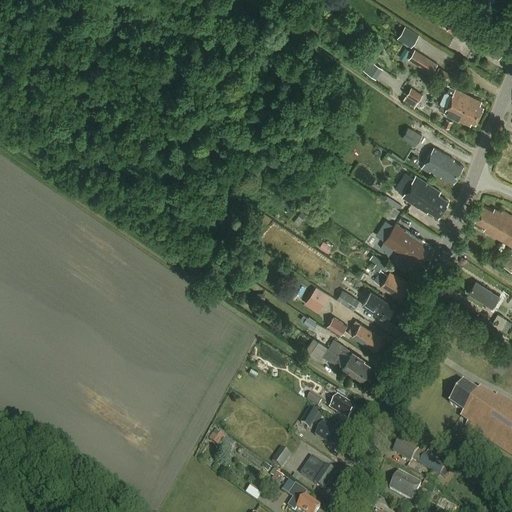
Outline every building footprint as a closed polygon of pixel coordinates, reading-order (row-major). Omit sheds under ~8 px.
[(447,30),(465,41),(471,30),(453,19),(447,30)] [(411,46),(419,34),(405,25),(397,37),(411,46)] [(499,58),(506,47),(503,45),(505,42),(484,28),(475,43),(499,58)] [(414,49),(408,59),(431,73),(437,64),(414,49)] [(369,60),(362,70),(373,77),(380,67),(369,60)] [(435,72),(445,78),(449,73),(438,67),(435,72)] [(460,98),(463,91),(451,85),(448,92),(445,93),(441,102),(442,104),(439,110),(451,116),(455,108),(463,112),(465,108),(468,102),(460,98)] [(406,94),(417,101),(421,95),(410,87),(406,94)] [(465,108),(479,115),(483,106),(480,105),(482,100),(463,91),(460,98),(468,102),(465,108)] [(475,124),(479,115),(465,108),(463,112),(455,108),(451,116),(470,125),(472,122),(475,124)] [(452,121),(446,118),(443,125),(449,128),(452,121)] [(408,127),(402,138),(416,146),(422,135),(408,127)] [(434,147),(423,167),(431,172),(432,170),(442,176),(443,175),(455,182),(464,167),(454,161),(455,159),(434,147)] [(439,217),(449,200),(439,194),(441,191),(415,176),(402,197),(427,213),(428,211),(439,217)] [(380,197),(374,208),(395,221),(401,210),(380,197)] [(511,246),(511,215),(503,210),(501,213),(494,208),(492,211),(483,206),(474,221),(486,227),(484,231),(511,246)] [(416,271),(432,246),(396,223),(395,225),(378,214),(368,230),(410,258),(406,265),(416,271)] [(320,247),(328,253),(332,247),(324,241),(320,247)] [(384,272),(388,266),(370,254),(367,258),(374,263),(372,267),(378,271),(379,269),(381,270),(384,272)] [(387,274),(384,272),(381,270),(375,279),(381,284),(381,285),(400,298),(409,284),(389,271),(387,274)] [(490,309),(498,296),(476,281),(467,294),(490,309)] [(353,310),(359,301),(342,290),(336,299),(353,310)] [(386,320),(395,307),(371,291),(363,304),(386,320)] [(312,299),(322,305),(325,300),(315,294),(312,299)] [(507,333),(511,323),(511,322),(498,314),(492,323),(507,333)] [(317,324),(305,315),(303,318),(305,319),(303,321),(314,328),(317,324)] [(341,335),(344,329),(347,325),(333,316),(327,326),(341,335)] [(360,321),(351,334),(375,349),(383,336),(360,321)] [(328,348),(367,373),(372,366),(365,362),(366,360),(353,352),(351,354),(344,350),(346,347),(334,340),(328,348)] [(362,380),(367,373),(328,348),(319,341),(311,353),(321,360),(324,356),(335,364),(337,360),(345,365),(342,369),(355,377),(356,376),(362,380)] [(511,457),(511,405),(496,395),(495,397),(480,388),(477,392),(463,383),(449,404),(463,414),(460,418),(467,423),(465,426),(511,457)] [(323,401),(311,394),(307,400),(318,407),(323,401)] [(348,419),(355,407),(338,396),(330,407),(348,419)] [(321,427),(324,422),(327,418),(307,406),(302,415),(304,417),(300,424),(309,429),(313,422),(321,427)] [(330,441),(339,447),(345,438),(343,437),(347,431),(337,425),(335,429),(324,422),(321,427),(317,434),(329,442),(330,441)] [(218,445),(225,435),(216,429),(209,439),(218,445)] [(404,440),(396,453),(404,458),(404,460),(406,461),(408,460),(413,463),(414,460),(433,472),(431,475),(430,475),(427,480),(436,486),(439,481),(436,479),(439,475),(440,476),(445,466),(427,455),(426,455),(420,451),(421,450),(404,440)] [(292,456),(282,449),(273,463),(283,469),(292,456)] [(324,490),(336,473),(310,455),(298,472),(324,490)] [(278,474),(280,471),(276,468),(271,475),(274,477),(271,480),(279,485),(284,478),(278,474)] [(421,484),(399,472),(389,489),(412,501),(421,484)] [(298,507),(305,511),(316,511),(322,504),(306,494),(308,491),(290,479),(283,490),(295,497),(289,505),(296,510),(298,507)] [(259,500),(262,493),(250,488),(247,495),(259,500)]
